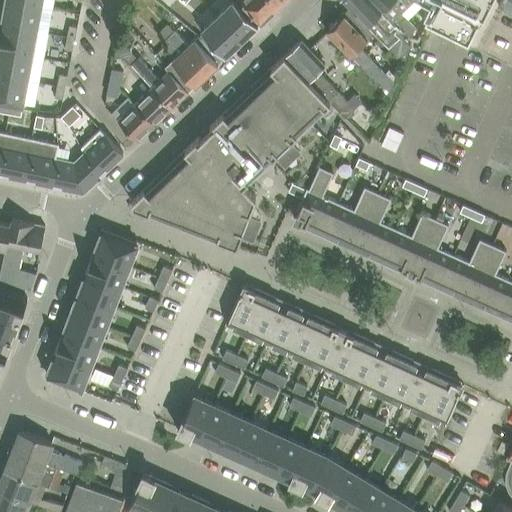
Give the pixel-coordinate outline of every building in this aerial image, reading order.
[(37,29),(42,5),(15,0),(5,0),(3,10),(6,11),(4,22),(0,22),(0,23),(37,29)] [(237,0),(230,0),(218,12),(243,38),(259,23),(237,0)] [(280,3),(277,0),(243,0),(262,20),(280,3)] [(384,8),(375,0),(345,0),(352,7),(376,33),(377,32),(405,62),(411,43),(397,28),(400,25),(384,8)] [(414,0),(375,0),(384,8),(400,25),(412,36),(416,25),(403,11),(414,0)] [(428,0),(425,7),(432,10),(426,23),(469,44),(479,24),(437,4),(438,0),(459,0),(485,13),(490,0),(428,0)] [(511,0),(501,0),(499,4),(511,10),(511,0)] [(397,81),(362,46),(370,39),(376,33),(368,24),(352,7),(345,13),(338,20),(336,21),(334,21),(329,25),(329,28),(327,29),(341,44),(352,56),(392,97),(397,81)] [(218,12),(201,28),(226,54),(243,38),(218,12)] [(0,47),(33,54),(37,29),(0,23),(0,47)] [(70,23),(68,35),(76,37),(78,25),(70,23)] [(196,83),(225,55),(199,33),(190,42),(176,28),(164,40),(177,54),(173,59),(196,83)] [(66,47),(74,49),(76,37),(68,35),(66,47)] [(189,90),(175,75),(170,70),(161,78),(140,55),(138,56),(120,38),(116,55),(128,55),(131,60),(154,84),(152,86),(153,85),(173,105),(189,90)] [(337,92),(340,88),(321,68),(326,63),(302,38),(286,53),(347,117),(355,109),(337,92)] [(0,73),(28,78),(33,54),(0,47),(0,73)] [(159,174),(135,198),(135,205),(151,211),(150,213),(167,220),(168,218),(192,227),(191,229),(215,238),(216,236),(238,245),(257,196),(245,184),(331,101),(285,53),(251,86),(252,88),(247,93),(245,92),(211,125),(212,127),(201,137),(199,136),(165,169),(166,170),(161,176),(159,174)] [(125,69),(113,67),(110,83),(121,86),(125,69)] [(60,72),(58,84),(66,86),(68,74),(60,72)] [(0,73),(0,99),(23,104),(28,78),(0,73)] [(119,95),(121,86),(110,83),(108,93),(119,95)] [(58,84),(56,96),(64,97),(66,86),(58,84)] [(156,122),(173,105),(153,85),(152,86),(136,101),(156,122)] [(0,101),(0,110),(10,112),(12,104),(0,101)] [(138,138),(156,122),(136,101),(124,113),(120,117),(119,118),(138,138)] [(12,104),(10,112),(22,114),(23,106),(12,104)] [(73,104),(68,109),(76,118),(82,113),(73,104)] [(68,109),(62,115),(70,124),(76,118),(68,109)] [(37,113),(35,125),(43,127),(45,115),(37,113)] [(381,141),(395,147),(402,129),(389,124),(381,141)] [(87,150),(80,156),(98,175),(124,151),(101,127),(82,145),(87,150)] [(6,130),(0,157),(0,171),(2,172),(2,173),(11,175),(11,174),(24,176),(32,136),(6,130)] [(343,135),(336,132),(331,143),(338,146),(343,135)] [(32,136),(24,176),(30,178),(30,179),(38,181),(39,180),(50,182),(56,157),(57,157),(60,142),(32,136)] [(56,157),(50,182),(58,184),(58,185),(66,186),(84,189),(98,175),(80,156),(76,161),(57,157),(56,157)] [(371,161),(360,156),(357,163),(368,168),(371,161)] [(308,227),(324,234),(340,200),(324,193),(335,171),(320,164),(310,187),(308,186),(302,200),(304,201),(296,218),(309,224),(308,227)] [(418,182),(407,177),(403,184),(414,189),(418,182)] [(289,189),(303,196),(307,187),(293,181),(289,189)] [(429,187),(418,182),(414,189),(425,194),(429,187)] [(342,239),(354,245),(379,191),(366,185),(355,207),(340,200),(324,234),(341,241),(342,239)] [(366,253),(382,260),(397,226),(382,219),(392,197),(379,191),(354,245),(367,250),(366,253)] [(475,208),(464,203),(461,210),(472,215),(475,208)] [(486,213),(475,208),(472,215),(483,220),(486,213)] [(399,265),(412,271),(436,217),(423,211),(413,234),(397,226),(382,260),(398,267),(399,265)] [(8,251),(15,218),(13,217),(12,222),(0,219),(0,248),(6,250),(8,251)] [(423,279),(440,286),(455,253),(439,246),(450,223),(436,217),(412,271),(424,276),(423,279)] [(41,248),(46,224),(15,218),(8,251),(6,250),(0,276),(32,289),(37,271),(20,267),(26,244),(41,248)] [(102,229),(102,230),(101,230),(98,239),(100,240),(96,250),(94,249),(94,250),(129,264),(138,242),(102,229)] [(457,291),(469,297),(494,243),(481,237),(470,260),(455,253),(440,286),(456,294),(457,291)] [(481,305),(497,312),(511,279),(511,278),(497,272),(507,249),(494,243),(469,297),(482,303),(481,305)] [(94,250),(86,270),(122,284),(129,264),(94,250)] [(173,268),(165,264),(160,275),(168,279),(173,268)] [(114,304),(122,284),(86,270),(86,271),(88,272),(84,282),(82,281),(79,290),(114,304)] [(164,290),(168,279),(160,275),(155,286),(164,290)] [(511,279),(497,312),(511,318),(511,279)] [(248,331),(266,291),(256,287),(256,288),(245,283),(228,321),(248,331)] [(0,285),(0,309),(20,318),(28,296),(0,285)] [(106,324),(114,304),(79,290),(78,291),(80,292),(76,302),(74,301),(71,311),(106,324)] [(268,340),(285,302),(276,297),(276,296),(266,291),(248,331),(268,340)] [(155,309),(160,298),(151,294),(146,305),(155,309)] [(288,348),(306,309),(296,304),(295,306),(285,302),(268,340),(288,348)] [(20,318),(0,309),(0,333),(11,337),(11,336),(15,327),(16,328),(20,318)] [(307,357),(325,318),(315,313),(315,315),(306,311),(306,309),(288,348),(307,357)] [(98,344),(106,324),(71,311),(67,320),(69,321),(65,330),(63,330),(98,344)] [(327,366),(344,328),(335,324),(335,322),(325,318),(307,357),(327,366)] [(142,338),(147,327),(138,323),(133,334),(142,338)] [(347,375),(364,336),(355,331),(354,333),(344,328),(327,366),(347,375)] [(91,364),(98,344),(63,330),(55,351),(91,364)] [(13,337),(11,336),(11,337),(0,333),(0,357),(4,359),(13,337)] [(137,349),(142,338),(133,334),(128,345),(137,349)] [(366,384),(383,346),(374,342),(375,340),(364,336),(347,375),(366,384)] [(386,393),(404,354),(394,349),(393,351),(383,346),(366,384),(386,393)] [(235,361),(239,353),(227,348),(223,356),(235,361)] [(82,386),(91,364),(55,351),(55,352),(56,352),(53,362),(51,362),(47,372),(82,386)] [(249,358),(239,353),(235,361),(245,366),(249,358)] [(405,402),(423,364),(413,360),(414,358),(404,354),(386,393),(405,402)] [(227,375),(231,366),(220,361),(216,370),(227,375)] [(124,377),(129,366),(120,362),(115,373),(124,377)] [(425,411),(443,371),(433,367),(433,369),(423,364),(405,402),(425,411)] [(242,371),(231,366),(227,375),(238,380),(242,371)] [(274,379),(278,371),(267,366),(263,374),(274,379)] [(289,376),(278,371),(274,379),(285,384),(289,376)] [(446,421),(463,383),(453,378),(453,376),(443,371),(425,411),(446,421)] [(119,388),(124,377),(115,373),(110,384),(119,388)] [(264,392),(268,383),(257,378),(253,387),(264,392)] [(293,388),(304,393),(308,384),(297,379),(293,388)] [(279,388),(268,383),(264,392),(275,397),(279,388)] [(333,406),(337,397),(326,392),(322,401),(333,406)] [(199,437),(215,402),(195,393),(185,416),(184,415),(179,427),(199,437)] [(301,409),(305,400),(294,395),(290,404),(301,409)] [(348,402),(337,397),(333,406),(344,411),(348,402)] [(316,405),(305,400),(301,409),(312,414),(316,405)] [(218,444),(233,411),(215,402),(199,437),(208,441),(208,439),(218,444)] [(372,424),(376,415),(365,410),(361,419),(372,424)] [(236,454),(252,419),(233,411),(218,444),(228,448),(227,450),(236,454)] [(342,427),(346,418),(335,414),(332,423),(342,427)] [(387,420),(376,415),(372,424),(383,429),(387,420)] [(357,424),(346,418),(342,427),(353,432),(357,424)] [(255,460),(270,427),(252,419),(236,454),(245,457),(246,456),(255,460)] [(273,470),(289,436),(270,427),(255,460),(265,465),(264,466),(273,470)] [(50,448),(53,440),(21,428),(13,448),(58,465),(58,464),(79,472),(83,460),(50,448)] [(411,442),(415,433),(404,428),(400,437),(411,442)] [(383,446),(387,437),(377,433),(373,441),(383,446)] [(422,447),(426,438),(415,433),(411,442),(422,447)] [(292,479),(307,444),(289,436),(273,470),(282,474),(283,473),(292,477),(291,478),(292,479)] [(399,443),(387,437),(383,446),(395,452),(399,443)] [(310,487),(328,454),(307,444),(292,479),(310,487)] [(407,446),(403,455),(414,460),(418,451),(407,446)] [(58,465),(13,448),(6,467),(42,481),(47,483),(51,485),(58,465)] [(327,498),(347,465),(328,454),(310,487),(327,498)] [(120,459),(111,485),(125,490),(133,470),(135,465),(120,459)] [(438,473),(443,465),(433,459),(428,467),(438,473)] [(346,507),(365,476),(347,465),(327,498),(336,503),(337,502),(346,507)] [(454,471),(443,465),(438,473),(449,479),(454,471)] [(42,481),(6,467),(0,482),(0,486),(31,499),(40,502),(47,483),(42,481)] [(143,511),(149,511),(164,480),(144,471),(138,483),(139,483),(129,506),(143,511)] [(366,511),(382,486),(365,476),(346,507),(354,511),(366,511)] [(119,511),(125,497),(77,480),(65,511),(119,511)] [(172,511),(182,490),(172,485),(173,484),(164,480),(149,511),(172,511)] [(36,511),(40,502),(31,499),(0,486),(0,508),(9,511),(36,511)] [(390,511),(400,497),(382,486),(366,511),(390,511)] [(462,488),(456,498),(464,503),(470,493),(462,488)] [(194,511),(201,497),(193,493),(192,494),(182,490),(172,511),(194,511)] [(216,511),(219,507),(209,502),(210,501),(201,497),(194,511),(216,511)] [(414,511),(417,508),(400,497),(390,511),(414,511)] [(49,498),(47,504),(61,510),(64,504),(65,502),(49,498)] [(454,511),(458,511),(464,503),(456,498),(450,509),(454,511)] [(492,511),(511,511),(511,504),(501,498),(492,511)]
